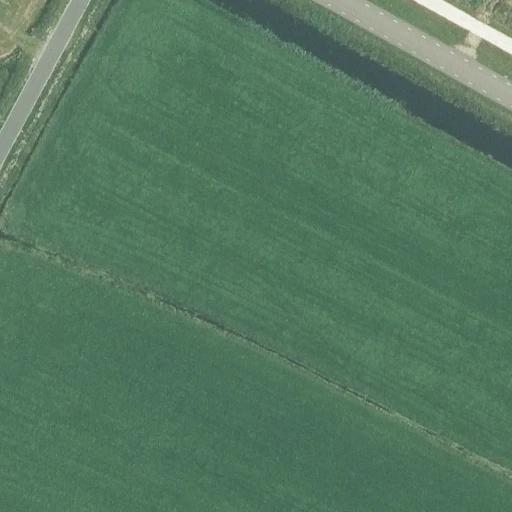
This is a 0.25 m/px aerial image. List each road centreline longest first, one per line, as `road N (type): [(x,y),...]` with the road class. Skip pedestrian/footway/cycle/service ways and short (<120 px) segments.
road 1 (tertiary): [(511,95),(341,0)]
road 2 (unclassified): [(0,148),(77,0)]
